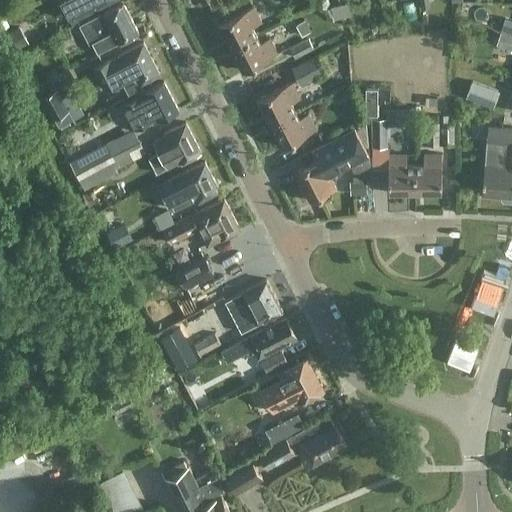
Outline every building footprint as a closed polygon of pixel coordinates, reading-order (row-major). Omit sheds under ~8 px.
[(104,0),(60,0),(72,19),(104,0)] [(338,3),(342,16),(350,14),(346,1),(338,3)] [(122,2),(79,26),(88,43),(91,42),(96,51),(117,40),(117,41),(137,30),(122,2)] [(334,18),(342,16),(338,3),(330,5),(334,18)] [(230,46),(255,33),(252,25),(260,21),(252,5),(218,23),(230,46)] [(304,18),(295,23),(301,35),(310,30),(304,18)] [(27,20),(6,32),(16,49),(37,37),(27,20)] [(69,29),(57,35),(60,42),(72,35),(69,29)] [(511,34),(499,31),(495,44),(511,49),(511,34)] [(259,40),(255,33),(230,46),(242,69),(276,52),(268,36),(259,40)] [(313,47),(308,37),(289,47),(294,56),(313,47)] [(112,56),(97,64),(92,67),(103,88),(120,79),(128,93),(142,86),(140,82),(158,72),(142,41),(113,57),(112,56)] [(290,66),(300,85),(326,72),(316,52),(290,66)] [(68,93),(62,97),(50,76),(32,87),(38,98),(41,96),(53,117),(75,105),(68,93)] [(256,99),(269,122),(294,108),(290,101),(300,96),(291,80),(256,99)] [(155,116),(157,120),(178,109),(163,81),(121,103),(133,126),(133,127),(155,116)] [(473,81),(467,96),(493,105),(498,90),(473,81)] [(365,113),(377,113),(377,85),(365,85),(365,113)] [(294,108),(269,122),(282,145),(316,126),(308,112),(299,117),(294,108)] [(371,117),(371,145),(386,145),(386,117),(371,117)] [(158,149),(147,155),(156,171),(177,159),(178,161),(200,149),(184,120),(163,131),(164,133),(153,139),(158,149)] [(427,145),(439,145),(439,121),(427,121),(427,145)] [(440,143),(453,143),(453,123),(440,123),(440,143)] [(511,127),(487,125),(481,193),(500,195),(500,197),(502,200),(511,201),(511,127)] [(308,199),(334,186),(328,174),(368,154),(354,126),(311,148),(317,158),(294,169),(308,199)] [(111,153),(105,141),(69,160),(75,172),(111,153)] [(115,167),(118,166),(111,153),(75,172),(84,187),(116,171),(115,167)] [(415,191),(414,164),(406,164),(406,153),(388,153),(388,191),(415,191)] [(423,164),(414,164),(415,191),(441,191),(441,153),(423,153),(423,164)] [(195,195),(197,200),(219,189),(204,159),(158,182),(171,208),(195,195)] [(348,180),(349,193),(366,192),(366,179),(348,180)] [(162,228),(169,241),(198,226),(207,243),(238,226),(223,198),(191,214),(190,213),(162,228)] [(124,223),(106,232),(114,246),(132,237),(124,223)] [(202,254),(175,267),(184,285),(211,271),(202,254)] [(281,308),(265,278),(224,299),(240,330),(281,308)] [(285,315),(235,340),(220,348),(226,360),(253,346),(258,355),(296,336),(285,315)] [(171,338),(165,327),(156,332),(162,343),(171,338)] [(174,352),(181,366),(201,356),(200,353),(224,341),(218,330),(174,352)] [(260,360),(267,372),(287,361),(281,349),(260,360)] [(307,356),(262,380),(265,385),(278,410),(292,403),(324,387),(307,356)] [(302,445),(311,462),(344,443),(327,412),(256,451),(265,466),(302,445)] [(302,421),(300,416),(298,413),(297,412),(269,427),(274,437),(302,421)] [(262,478),(250,457),(223,472),(235,493),(262,478)] [(187,464),(163,477),(182,511),(183,511),(193,507),(195,511),(225,511),(224,511),(228,509),(218,490),(221,488),(211,469),(194,477),(187,464)] [(96,483),(111,511),(138,511),(143,510),(121,469),(96,483)]
